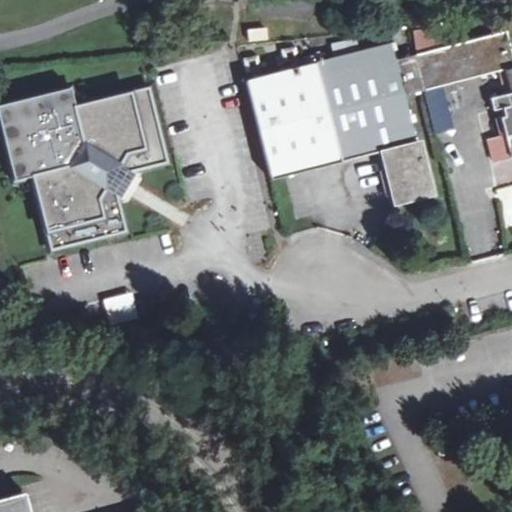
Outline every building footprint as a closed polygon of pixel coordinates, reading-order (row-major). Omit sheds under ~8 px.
[(435,48),(434,29),(414,30),(414,49),(435,48)] [(511,56),(504,31),(412,55),(421,90),(503,69),(510,93),(490,98),(493,110),(498,110),(503,135),(487,140),(493,161),(511,156),(511,56)] [(388,44),(235,85),(262,185),(377,155),(391,208),(435,196),(420,138),(416,139),(404,95),(421,90),(412,55),(393,60),(388,44)] [(70,86),(0,105),(0,131),(14,182),(31,177),(51,250),(126,231),(118,203),(137,170),(167,161),(148,87),(75,105),(70,86)] [(425,94),(431,134),(452,132),(446,91),(425,94)] [(31,511),(24,488),(0,494),(0,511),(31,511)]
